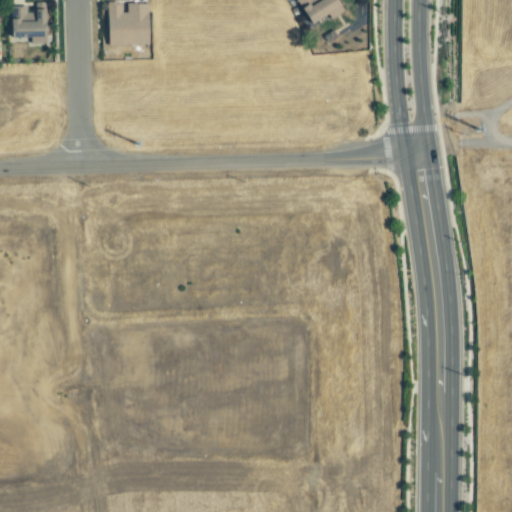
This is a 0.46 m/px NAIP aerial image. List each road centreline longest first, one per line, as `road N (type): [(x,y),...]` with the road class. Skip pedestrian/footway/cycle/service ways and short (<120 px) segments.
road 1 (residential): [(417,155),(0,171)]
road 2 (secondary): [(438,511),(439,329),(417,155)]
road 3 (residential): [(80,169),(76,0)]
road 4 (secondary): [(393,0),(401,132),(417,155)]
road 5 (secondary): [(417,155),(425,130),(417,0)]
